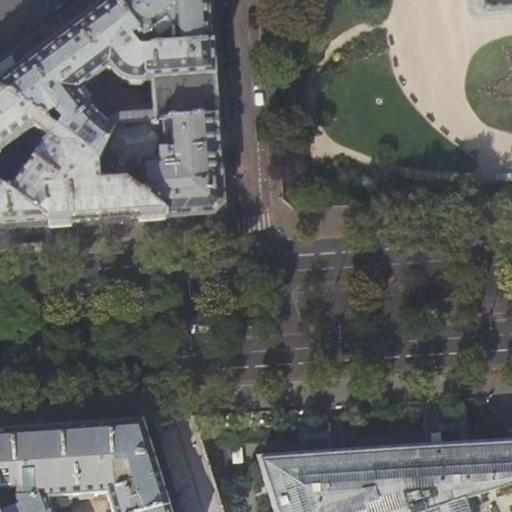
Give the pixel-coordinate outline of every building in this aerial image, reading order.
[(129,40),(137,33),(111,0),(109,0),(45,49),(0,82),(0,92),(97,162),(111,130),(102,124),(95,117),(77,93),(107,70),(108,73),(110,72),(112,76),(117,80),(120,82),(127,85),(133,86),(139,85),(142,82),(151,81),(153,121),(161,121),(216,117),(213,81),(211,45),(169,47),(148,48),(145,50),(143,51),(138,50),(137,50),(129,40)] [(111,0),(137,33),(142,41),(157,30),(161,36),(168,31),(169,47),(211,45),(208,0),(111,0)] [(0,153),(19,139),(38,152),(7,193),(48,222),(48,227),(89,224),(165,219),(164,212),(97,162),(0,92),(0,153)] [(216,117),(161,121),(153,121),(114,124),(111,130),(97,162),(164,212),(165,219),(212,216),(222,204),(218,160),(216,117)] [(0,230),(48,227),(48,222),(7,193),(0,188),(0,230)] [(168,511),(152,459),(140,421),(64,426),(2,430),(0,430),(0,492),(14,491),(13,501),(16,508),(4,511),(168,511)] [(511,511),(511,444),(468,448),(261,463),(265,477),(264,478),(275,511),(511,511)]
